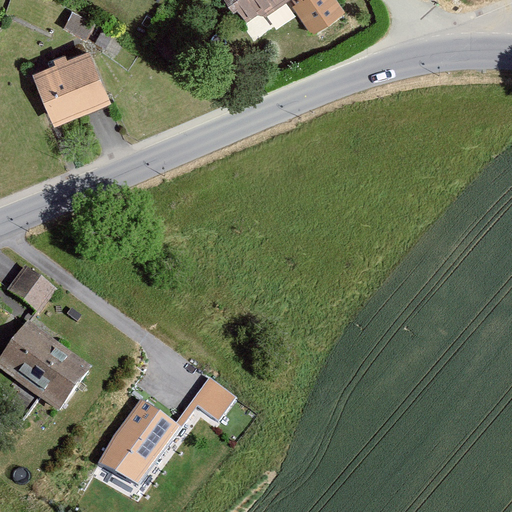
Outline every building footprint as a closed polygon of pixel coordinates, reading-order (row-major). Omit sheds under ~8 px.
[(293,0),(222,0),(238,26),(258,14),(262,19),(293,0)] [(82,48),(22,70),(44,123),(102,96),(82,48)] [(56,293),(18,269),(3,294),(36,317),(56,293)] [(87,372),(23,326),(0,357),(0,373),(56,415),(87,372)] [(236,399),(209,381),(176,427),(141,402),(98,464),(139,493),(199,409),(219,423),(236,399)]
